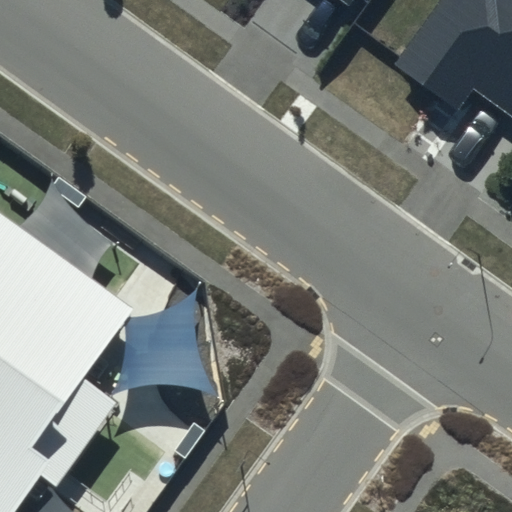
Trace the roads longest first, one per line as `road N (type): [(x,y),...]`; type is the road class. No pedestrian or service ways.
road 1 (residential): [(430,296),(14,0)]
road 2 (residential): [(430,296),(275,511)]
